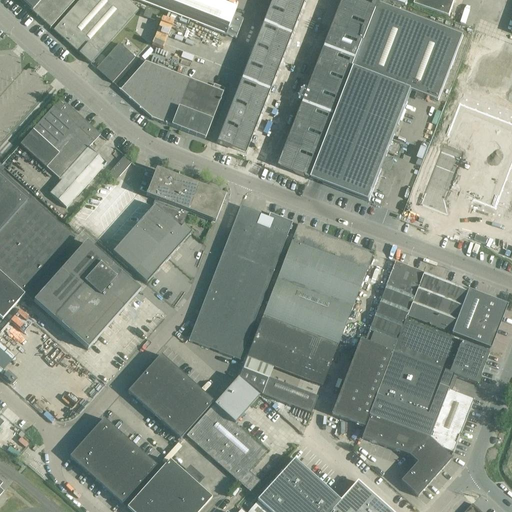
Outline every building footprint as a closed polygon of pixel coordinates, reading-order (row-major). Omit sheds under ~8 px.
[(19,0),(50,27),(74,0),(19,0)] [(80,0),(53,30),(81,55),(91,64),(139,11),(126,0),(80,0)] [(237,7),(219,0),(134,0),(135,0),(227,35),(226,36),(236,39),(243,21),(233,17),(237,7)] [(297,0),(277,0),(274,10),(298,20),(305,3),(297,0)] [(362,0),(348,0),(344,12),(368,21),(375,4),(362,0)] [(416,0),(414,5),(449,17),(455,0),(416,0)] [(364,47),(311,181),(369,203),(414,87),(440,98),(464,37),(380,4),(364,47)] [(154,21),(157,14),(146,10),(144,17),(154,21)] [(273,10),(266,27),(291,36),(297,19),(273,10)] [(342,16),(336,32),(360,41),(366,25),(342,16)] [(161,18),(154,46),(165,49),(172,21),(161,18)] [(265,28),(259,45),(283,54),(290,38),(265,28)] [(335,34),(329,51),(353,60),(360,43),(335,34)] [(110,54),(97,70),(112,84),(126,68),(135,59),(119,45),(111,54),(110,54)] [(257,47),(251,64),(275,74),(281,57),(257,47)] [(328,53),(322,70),(346,79),(352,62),(328,53)] [(152,119),(189,133),(204,139),(222,93),(145,63),(120,91),(152,119)] [(249,66),(242,82),(266,92),(273,75),(249,66)] [(320,71),(314,88),(338,97),(345,80),(320,71)] [(242,84),(236,101),(260,110),(266,93),(242,84)] [(313,90),(307,107),(332,116),(338,99),(313,90)] [(59,102),(54,107),(59,112),(64,106),(59,102)] [(236,103),(230,120),(254,130),(260,113),(236,103)] [(107,164),(95,154),(89,148),(93,143),(100,136),(100,135),(95,131),(92,128),(66,105),(66,104),(64,106),(59,112),(54,107),(25,139),(26,139),(20,145),(46,169),(60,180),(61,181),(58,186),(50,194),(67,209),(107,164)] [(495,209),(511,165),(511,124),(460,104),(441,152),(458,159),(446,190),(472,200),(495,209)] [(307,109),(301,126),(325,135),(331,118),(307,109)] [(229,123),(222,140),(247,149),(253,132),(229,123)] [(300,127),(294,144),(318,153),(325,136),(300,127)] [(293,146),(287,163),(311,172),(317,155),(293,146)] [(134,167),(134,166),(135,163),(133,162),(131,162),(130,161),(128,160),(124,157),(108,175),(116,182),(130,165),(134,167)] [(188,213),(215,223),(226,197),(198,187),(156,170),(155,174),(146,197),(155,201),(153,206),(155,207),(113,254),(147,284),(192,235),(183,226),(188,213)] [(0,318),(1,319),(75,238),(0,171),(0,318)] [(240,361),(290,230),(291,230),(292,227),(291,226),(292,223),(292,222),(272,215),(270,214),(265,228),(257,225),(261,215),(241,207),(237,217),(211,285),(189,342),(240,361)] [(374,254),(298,225),(293,239),(295,240),(294,243),(292,242),(263,316),(338,345),(374,254)] [(34,303),(88,351),(140,293),(86,245),(34,303)] [(423,273),(395,262),(365,342),(360,341),(358,348),(390,360),(404,321),(406,317),(423,273)] [(468,290),(423,273),(406,317),(451,334),(468,290)] [(480,320),(484,309),(488,298),(468,290),(451,334),(472,342),(476,331),(480,320)] [(503,317),(507,306),(488,298),(484,309),(503,317)] [(503,317),(484,309),(480,320),(499,327),(503,317)] [(322,387),(337,349),(262,320),(247,358),(322,387)] [(499,327),(480,320),(476,331),(495,338),(499,327)] [(488,353),(404,321),(390,360),(368,417),(369,418),(429,439),(430,437),(448,390),(439,387),(444,372),(476,385),(488,353)] [(6,327),(0,334),(0,336),(11,344),(13,340),(18,344),(22,339),(6,327)] [(491,349),(495,338),(476,331),(472,342),(491,349)] [(390,360),(358,348),(332,415),(364,428),(368,417),(390,360)] [(161,355),(128,393),(180,440),(214,402),(161,355)] [(318,398),(268,379),(243,369),(240,378),(262,396),(299,410),(297,415),(309,420),(311,415),(318,398)] [(214,406),(187,436),(249,492),(259,482),(248,473),(266,454),(235,425),(259,397),(238,379),(214,406)] [(442,449),(453,453),(473,400),(448,390),(430,437),(442,449)] [(417,464),(400,482),(418,498),(452,460),(429,439),(369,418),(361,439),(409,457),(417,464)] [(104,420),(70,457),(123,504),(156,467),(104,420)] [(130,511),(199,511),(211,499),(170,460),(127,508),(130,511)] [(257,502),(247,511),(388,511),(357,484),(341,502),(294,460),(257,502)]
